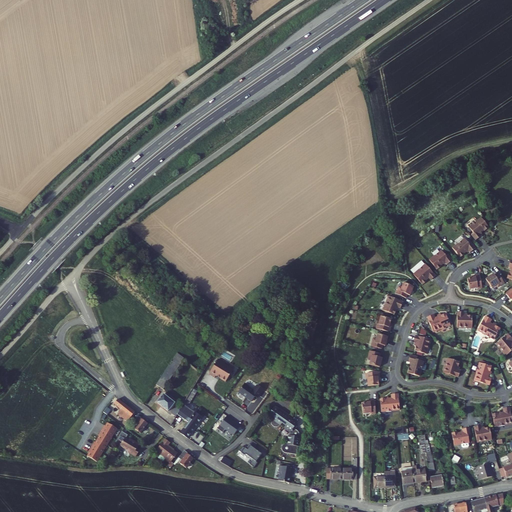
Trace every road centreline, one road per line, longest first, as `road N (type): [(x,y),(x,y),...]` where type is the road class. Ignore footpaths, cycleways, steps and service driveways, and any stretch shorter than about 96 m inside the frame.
road 1 (trunk): [(0,316),(146,169),(383,0)]
road 2 (trunk): [(362,0),(161,141),(0,298)]
road 3 (residential): [(129,400),(233,475),(393,511)]
road 4 (residential): [(450,301),(413,316),(398,377),(484,395),(511,389)]
road 5 (residential): [(89,318),(65,326),(59,343),(129,400)]
road 6 (tertiary): [(393,511),(511,486)]
